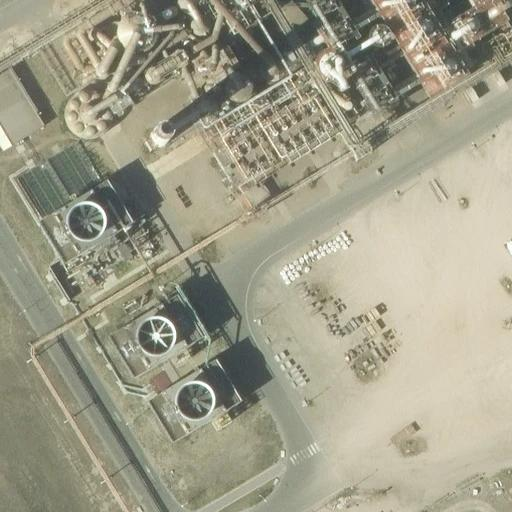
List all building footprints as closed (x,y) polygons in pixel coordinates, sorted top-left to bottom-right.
[(45,129),(11,72),(0,79),(0,125),(14,149),(45,129)] [(113,78),(67,102),(77,122),(123,98),(113,78)] [(137,133),(149,150),(200,113),(188,97),(137,133)] [(16,171),(68,260),(130,223),(78,135),(16,171)] [(460,231),(436,240),(444,260),(425,268),(433,287),(475,271),(460,231)] [(172,296),(106,337),(132,377),(197,337),(172,296)] [(511,302),(511,319),(417,364),(434,400),(511,362),(511,296),(510,298),(511,302)]
